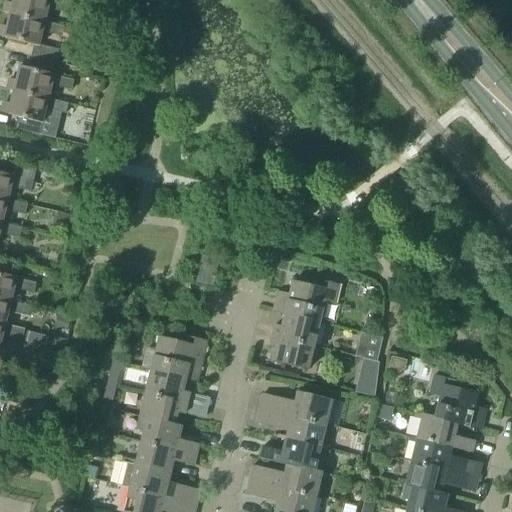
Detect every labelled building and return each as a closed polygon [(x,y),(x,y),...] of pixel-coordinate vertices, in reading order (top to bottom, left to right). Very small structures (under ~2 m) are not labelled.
[(49,0),(12,0),(11,5),(6,4),(5,9),(3,8),(2,13),(9,15),(44,24),(44,23),(47,10),(67,15),(69,5),(50,0),(49,0)] [(9,15),(6,28),(0,27),(0,28),(0,37),(3,38),(3,39),(33,47),(30,58),(55,64),(58,52),(38,47),(41,33),(61,38),(64,28),(44,23),(44,24),(9,15)] [(76,32),(64,29),(61,37),(74,40),(76,32)] [(55,64),(30,58),(27,70),(19,68),(15,82),(10,81),(9,86),(7,85),(5,90),(13,92),(48,101),(48,100),(51,87),(71,92),(73,82),(53,77),(54,76),(52,76),(55,64)] [(13,92),(9,105),(4,104),(3,109),(1,109),(0,111),(0,113),(7,115),(7,116),(17,119),(14,130),(39,136),(45,110),(65,115),(67,105),(48,100),(48,101),(13,92)] [(0,200),(7,202),(10,188),(30,193),(35,171),(11,165),(8,176),(0,174),(0,200)] [(0,200),(0,224),(1,225),(4,212),(24,216),(27,206),(7,202),(0,200)] [(68,217),(57,214),(55,224),(66,227),(68,217)] [(0,224),(0,235),(18,240),(21,230),(1,225),(0,224)] [(203,260),(198,283),(210,285),(215,263),(203,260)] [(0,300),(10,303),(13,290),(33,295),(35,285),(16,280),(16,279),(0,275),(0,300)] [(284,315),(318,323),(323,302),(333,305),(337,287),(318,282),(316,288),(292,282),(288,297),(277,294),(273,313),(284,316),(284,315)] [(0,300),(0,325),(4,327),(4,326),(8,313),(27,318),(30,308),(10,303),(0,300)] [(274,327),(272,337),(312,347),(318,323),(284,315),(284,316),(281,328),(274,327)] [(58,317),(55,328),(67,331),(70,320),(58,317)] [(363,333),(369,334),(377,336),(381,321),(367,318),(363,333)] [(0,325),(0,344),(2,336),(22,341),(24,331),(4,326),(4,327),(0,325)] [(34,346),(37,335),(25,332),(22,343),(34,346)] [(158,338),(156,349),(148,347),(145,350),(141,367),(151,369),(151,371),(185,379),(197,382),(207,342),(183,337),(182,343),(158,338)] [(312,347),(272,337),(269,347),(276,349),(272,363),(306,371),(312,347)] [(379,353),(377,352),(366,350),(367,345),(358,343),(354,358),(376,363),(379,353)] [(355,381),(358,381),(374,384),(377,366),(359,363),(355,381)] [(106,384),(116,386),(119,373),(109,370),(106,384)] [(185,379),(151,371),(145,393),(187,403),(189,394),(182,393),(185,379)] [(435,419),(457,425),(480,431),(485,411),(473,408),(476,395),(452,389),(454,382),(435,378),(431,394),(440,397),(435,419)] [(116,386),(106,384),(102,400),(112,403),(116,386)] [(187,403),(145,393),(140,418),(174,426),(177,413),(185,415),(187,403)] [(262,396),(259,409),(325,426),(331,402),(296,393),(294,404),(262,396)] [(325,426),(259,409),(255,423),(287,431),(285,440),(326,451),(327,446),(320,444),(325,426)] [(15,413),(8,412),(1,416),(0,420),(0,422),(12,425),(15,413)] [(422,416),(416,439),(452,448),(472,453),(474,443),(454,438),(457,425),(435,419),(422,416)] [(174,426),(140,418),(136,431),(143,433),(141,442),(196,456),(198,446),(178,442),(181,428),(174,426)] [(452,448),(416,439),(408,437),(407,442),(415,444),(411,462),(477,479),(480,466),(449,458),(452,448)] [(326,451),(285,440),(281,453),(261,448),(259,459),(286,465),(313,472),(318,454),(325,456),(326,451)] [(141,442),(136,465),(170,474),(173,462),(193,467),(196,456),(141,442)] [(170,474),(136,465),(123,462),(117,485),(130,488),(196,504),(199,492),(168,485),(170,474)] [(477,479),(411,462),(406,481),(398,479),(397,484),(405,486),(441,495),(443,485),(474,492),(477,479)] [(286,465),(283,475),(252,467),(248,480),(314,497),(319,478),(326,480),(327,476),(320,474),(313,472),(286,465)] [(310,511),(314,497),(248,480),(245,494),(276,502),(274,511),(276,511),(310,511)] [(441,495),(405,486),(402,500),(407,502),(405,511),(408,511),(452,511),(443,510),(446,496),(441,495)] [(194,511),(196,504),(130,488),(124,511),(194,511)]
